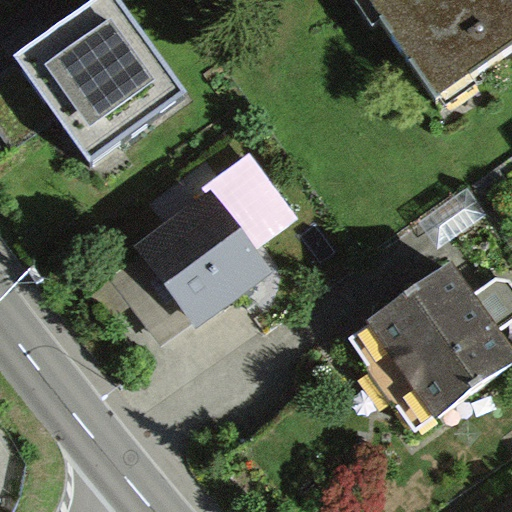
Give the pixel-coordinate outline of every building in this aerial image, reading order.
[(103,0),(100,0),(0,77),(0,137),(7,147),(45,117),(89,173),(182,101),(103,0)] [(511,0),(360,0),(440,105),(511,50),(511,0)] [(201,204),(135,254),(195,331),(268,275),(251,253),(291,222),(243,160),(195,197),(201,204)] [(511,357),(450,270),(371,326),(441,424),(511,373),(511,357)] [(511,511),(511,503),(498,511),(511,511)]
